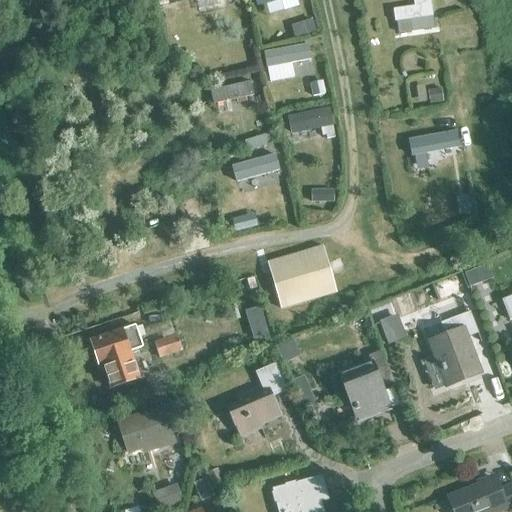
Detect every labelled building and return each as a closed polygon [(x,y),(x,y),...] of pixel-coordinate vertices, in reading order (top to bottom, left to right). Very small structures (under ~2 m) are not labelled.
[(434,29),(429,0),(413,0),(415,7),(393,11),(395,22),(397,22),(398,34),(434,29)] [(210,91),(214,105),(254,96),(251,82),(210,91)] [(458,140),(421,146),(423,159),(448,154),(450,162),(454,162),(454,165),(462,164),(458,140)] [(267,262),(281,310),(337,294),(323,246),(267,262)] [(511,297),(503,301),(511,320),(511,319),(511,297)] [(430,343),(447,387),(481,374),(468,339),(480,335),(471,313),(442,324),(447,337),(430,343)] [(132,349),(144,345),(137,324),(126,328),(125,326),(91,337),(99,362),(103,361),(110,385),(140,376),(132,349)] [(177,335),(175,336),(173,329),(159,333),(160,336),(153,338),(159,359),(182,352),(177,335)] [(362,421),(391,410),(382,387),(394,382),(383,352),(369,357),(372,363),(339,376),(347,395),(351,394),(362,421)] [(226,408),(239,439),(261,429),(260,427),(281,418),(272,398),(291,390),(279,363),(255,373),(263,392),(226,408)] [(164,391),(146,398),(149,406),(167,400),(164,391)] [(159,450),(175,444),(163,409),(118,424),(128,454),(157,444),(159,450)] [(322,511),(317,492),(324,490),(320,477),(272,490),(277,511),(322,511)] [(511,511),(511,486),(500,491),(496,480),(449,499),(454,511),(506,511),(508,511),(507,511),(511,511)] [(184,502),(177,484),(152,492),(159,510),(184,502)]
